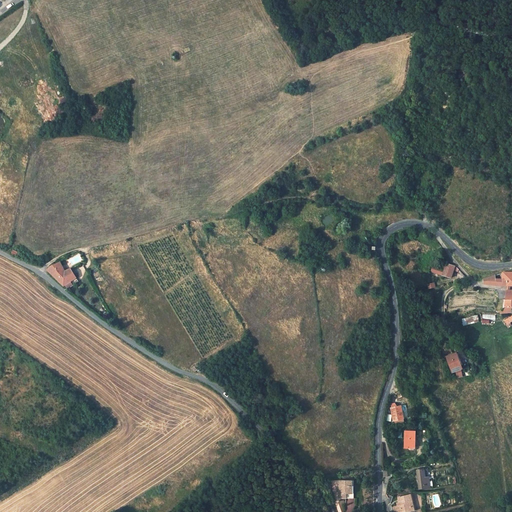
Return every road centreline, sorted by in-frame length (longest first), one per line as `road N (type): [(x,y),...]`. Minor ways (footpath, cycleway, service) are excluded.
road 1 (unclassified): [(331,511),(308,468),(216,389),(173,370),(39,272),(0,253)]
road 2 (unclassified): [(447,243),(429,226),(407,223),(380,243),(395,337),(377,435),(377,511)]
road 3 (track): [(382,0),(511,40)]
